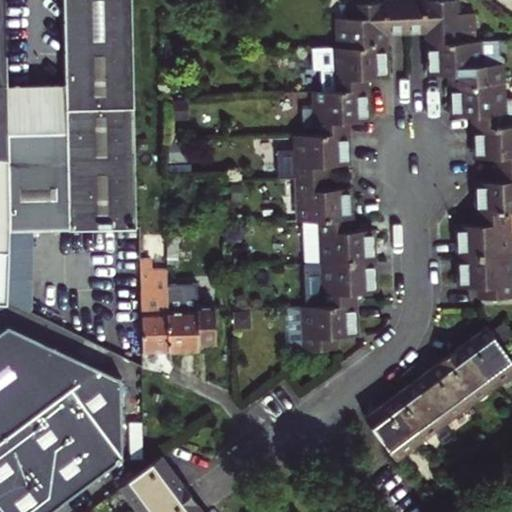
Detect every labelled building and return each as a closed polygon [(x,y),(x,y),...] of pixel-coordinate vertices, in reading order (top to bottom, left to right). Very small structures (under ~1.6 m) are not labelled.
[(0,0),(0,157),(13,158),(12,88),(9,0),(0,0)] [(145,239),(139,0),(70,0),(72,87),(76,235),(76,240),(145,239)] [(465,1),(410,4),(411,35),(433,34),(433,45),(467,43),(465,1)] [(356,6),(357,49),(392,48),(391,36),(411,35),(410,4),(356,6)] [(502,41),(467,43),(433,45),(434,75),(455,74),(456,87),(509,84),(507,60),(503,56),(502,41)] [(339,92),(373,91),(372,80),(392,79),(392,48),(357,49),(318,50),(318,71),(325,71),(326,93),(339,92)] [(509,84),(456,87),(456,113),(457,118),(477,117),(478,129),(511,127),(511,106),(510,106),(509,84)] [(72,87),(12,88),(13,158),(15,218),(14,234),(76,235),(72,87)] [(374,122),(373,91),(339,92),(326,93),(319,93),(320,137),(354,135),(354,124),(374,122)] [(500,171),(511,170),(511,127),(478,129),(479,161),(499,160),(500,171)] [(286,181),(302,180),(335,179),(335,167),(355,167),(354,135),(320,137),(300,137),(300,152),(285,153),(286,181)] [(0,303),(13,305),(14,234),(15,218),(13,158),(0,157),(0,303)] [(482,215),(511,213),(511,170),(500,171),(501,182),(480,183),(482,215)] [(307,223),(357,221),(356,188),(336,189),(335,179),(302,180),(303,223),(307,223)] [(464,258),(511,256),(511,213),(482,215),(482,225),(462,226),(464,258)] [(307,223),(309,265),(380,262),(379,230),(358,231),(357,221),(307,223)] [(486,300),(511,298),(511,256),(464,258),(465,290),(485,289),(486,300)] [(156,260),(145,260),(147,350),(173,350),(171,281),(171,271),(156,271),(156,260)] [(309,265),(310,308),(360,307),(360,295),(381,293),(380,262),(309,265)] [(202,280),(171,281),(173,350),(204,349),(204,343),(221,342),(220,304),(203,304),(202,280)] [(308,338),(308,351),(342,349),(341,337),(361,336),(360,307),(310,308),(289,309),(290,339),(308,338)] [(467,344),(499,389),(511,379),(511,353),(492,327),(467,344)] [(0,339),(0,511),(56,511),(131,460),(129,380),(15,328),(0,339)] [(443,362),(476,406),(499,389),(467,344),(443,362)] [(418,381),(451,425),(476,406),(443,362),(418,381)] [(395,399),(428,443),(451,425),(418,381),(395,399)] [(369,417),(402,461),(428,443),(395,399),(369,417)] [(123,488),(141,511),(209,511),(198,496),(177,468),(167,455),(150,468),(123,488)]
